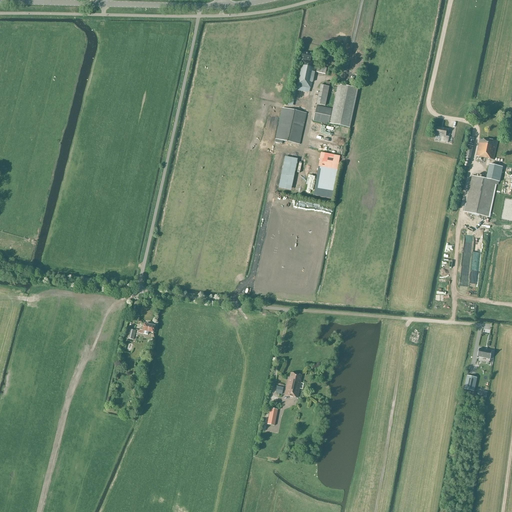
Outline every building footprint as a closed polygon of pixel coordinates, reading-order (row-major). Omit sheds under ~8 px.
[(310,61),(311,54),(302,52),(295,86),(292,85),(291,90),(295,91),(296,87),(297,88),(297,86),(310,89),(316,64),(306,62),(306,60),(310,61)] [(325,106),(330,82),(326,81),(325,86),(322,86),(321,91),(319,91),(316,104),(325,106)] [(358,89),(337,84),(329,124),(350,129),(358,89)] [(328,124),(332,109),(316,106),(313,121),(328,124)] [(282,108),(275,140),(299,145),(306,113),(282,108)] [(449,137),(446,136),(447,129),(436,127),(435,134),(442,136),(441,141),(448,143),(449,137)] [(329,134),(328,139),(344,143),(345,138),(334,135),(329,134)] [(498,141),(489,139),(488,141),(480,139),(476,157),(494,160),(498,141)] [(322,141),(321,147),(341,151),(342,146),(322,141)] [(502,167),(489,164),(486,179),(472,176),(465,212),(490,217),(497,181),(500,182),(502,167)] [(475,314),(477,302),(460,300),(459,310),(469,312),(469,313),(475,314)] [(153,325),(151,324),(150,326),(144,324),(143,331),(140,330),(139,333),(147,335),(148,332),(153,333),(154,327),(153,325)] [(129,330),(127,338),(133,340),(136,331),(129,330)] [(493,348),(480,350),(482,359),(495,357),(493,348)] [(302,376),(291,373),(289,380),(288,379),(285,395),(297,398),(301,382),(300,382),(302,376)] [(477,378),(467,376),(464,390),(474,392),(477,378)] [(278,410),(270,408),(267,425),(274,426),(278,410)]
